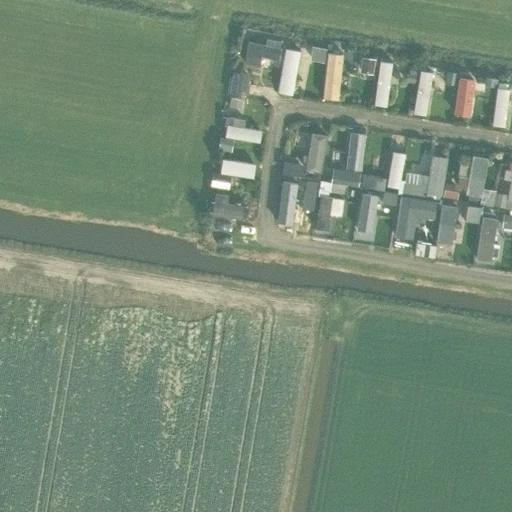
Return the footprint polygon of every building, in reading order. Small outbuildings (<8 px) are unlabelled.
[(315,47),(313,58),(325,60),(327,49),(315,47)] [(375,71),(376,59),(364,58),(363,70),(375,71)] [(249,61),(248,75),(273,77),(274,62),(249,61)] [(412,66),(411,74),(409,74),(408,82),(416,83),(418,67),(412,66)] [(457,73),(447,72),(445,83),(455,84),(457,73)] [(231,74),(228,92),(246,95),(249,77),(231,74)] [(497,79),(488,78),(486,84),(496,86),(497,79)] [(240,108),(242,100),(231,98),(230,106),(240,108)] [(220,137),(219,149),(231,150),(232,138),(220,137)] [(293,174),(295,163),(285,161),(283,173),(293,174)] [(333,182),(358,186),(360,174),(335,170),(333,182)] [(213,173),(211,186),(221,187),(223,174),(213,173)] [(385,191),(387,179),(364,175),(362,187),(385,191)] [(459,187),(468,189),(470,178),(461,176),(459,187)] [(315,196),(318,182),(305,180),(303,195),(315,196)] [(346,185),(322,181),(320,189),(345,194),(346,185)] [(400,194),(423,198),(425,185),(403,181),(400,194)] [(442,197),(456,199),(457,192),(453,191),(455,184),(445,183),(442,197)] [(396,205),(398,194),(385,192),(383,203),(396,205)] [(481,205),(494,207),(496,194),(483,192),(481,205)] [(496,194),(494,207),(507,209),(509,196),(496,194)] [(425,216),(435,217),(437,202),(402,196),(396,236),(411,239),(414,225),(425,216)] [(212,220),(227,225),(234,204),(220,199),(212,220)] [(467,206),(465,221),(477,223),(479,207),(467,206)] [(375,253),(380,217),(367,215),(361,251),(375,253)] [(499,237),(511,239),(511,217),(502,216),(499,237)] [(456,266),(463,226),(445,223),(439,264),(456,266)] [(471,225),(470,239),(485,240),(485,225),(471,225)] [(416,254),(436,256),(438,247),(418,244),(416,254)]
